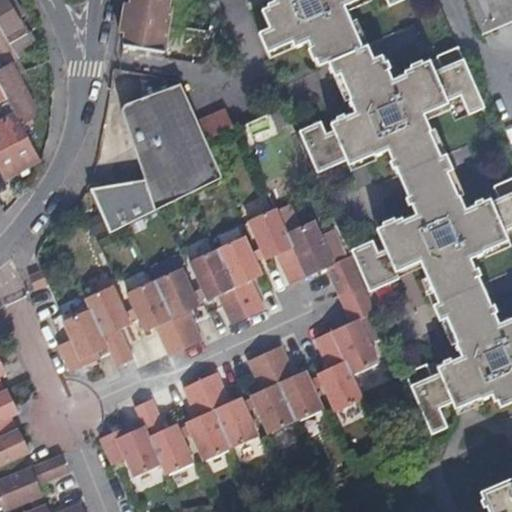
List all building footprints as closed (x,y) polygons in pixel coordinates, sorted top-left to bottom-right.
[(0,0),(0,31),(8,46),(25,38),(18,23),(24,20),(15,2),(8,5),(5,0),(0,0)] [(140,0),(140,3),(135,4),(130,26),(135,31),(133,44),(174,51),(182,8),(177,7),(178,0),(140,0)] [(276,0),(280,7),(273,9),(275,12),(269,15),(277,33),(266,37),(277,63),(316,46),(319,52),(316,53),(320,63),(324,63),(327,68),(369,50),(358,24),(361,23),(358,16),(355,9),(378,0),(396,0),(401,9),(416,2),(415,0),(276,0)] [(385,4),(383,0),(378,0),(355,9),(358,16),(385,4)] [(511,0),(470,0),(486,35),(511,23),(511,0)] [(358,24),(369,50),(376,47),(365,21),(361,23),(358,24)] [(475,117),(490,110),(464,50),(445,58),(450,71),(444,74),(439,63),(434,66),(431,62),(419,67),(421,71),(413,74),(413,77),(400,82),(396,72),(400,70),(396,63),(393,64),(390,58),(349,75),(358,97),(355,98),(361,112),(351,116),(357,129),(367,126),(379,156),(380,157),(392,153),(396,162),(393,164),(396,171),(400,170),(403,178),(446,160),(435,134),(437,133),(433,122),(430,116),(455,106),(454,103),(467,98),(475,117)] [(0,68),(0,87),(8,102),(14,114),(21,125),(31,120),(34,107),(20,83),(17,85),(5,65),(0,68)] [(358,97),(349,75),(341,78),(350,100),(355,98),(358,97)] [(214,140),(187,80),(130,101),(128,109),(150,178),(91,187),(114,232),(134,223),(165,208),(197,193),(231,177),(214,140)] [(458,112),(455,106),(430,116),(433,122),(458,112)] [(0,176),(3,182),(40,161),(21,125),(14,114),(0,121),(0,176)] [(264,116),(244,126),(253,143),(273,133),(264,116)] [(353,164),(340,133),(332,136),(327,124),(305,134),(323,176),(353,164)] [(435,134),(446,160),(453,156),(442,130),(437,133),(435,134)] [(380,157),(379,156),(369,161),(372,167),(382,163),(380,157)] [(464,200),(466,199),(471,196),(459,171),(452,174),(464,200)] [(511,184),(501,189),(506,202),(499,205),(497,202),(490,204),(489,202),(480,205),(481,208),(472,212),(466,199),(464,200),(452,174),(412,191),(414,200),(411,201),(415,209),(419,208),(424,219),(409,225),(424,258),(414,263),(417,270),(420,275),(428,271),(432,280),(434,280),(445,305),(488,287),(485,280),(488,278),(485,271),(482,272),(478,262),(490,257),(488,254),(511,244),(511,241),(509,234),(511,233),(511,184)] [(253,220),(263,243),(271,260),(280,255),(293,284),(312,276),(290,232),(279,209),(253,220)] [(316,221),(290,232),(312,276),(330,269),(329,267),(335,264),(316,221)] [(252,237),(223,250),(252,317),(268,310),(255,281),(268,275),(252,237)] [(405,281),(403,276),(393,252),(385,256),(380,244),(358,254),(376,294),(405,281)] [(511,252),(511,244),(488,254),(490,257),(491,261),(511,252)] [(252,317),(223,250),(197,262),(215,299),(226,294),(238,324),(252,317)] [(362,273),(354,255),(335,264),(329,267),(330,269),(337,285),(362,273)] [(191,347),(205,341),(192,312),(204,307),(186,267),(159,278),(191,347)] [(420,275),(417,270),(403,276),(405,281),(420,275)] [(367,284),(362,273),(337,285),(342,296),(367,284)] [(174,355),(191,347),(159,278),(132,290),(151,330),(162,326),(172,352),(174,355)] [(119,364),(134,358),(120,326),(134,319),(116,280),(86,295),(90,302),(110,345),(119,364)] [(434,280),(432,280),(427,283),(438,308),(445,305),(434,280)] [(363,318),(379,312),(367,284),(342,296),(355,321),(335,330),(354,374),(382,360),(363,318)] [(511,321),(505,324),(501,315),(504,314),(501,306),(498,308),(494,301),(456,318),(466,343),(464,344),(469,358),(460,361),(465,373),(477,368),(491,401),(503,397),(505,403),(508,402),(510,407),(511,406),(511,321)] [(71,370),(83,366),(103,356),(100,350),(110,345),(90,302),(63,315),(73,335),(63,340),(58,342),(71,370)] [(466,343),(456,318),(448,321),(459,346),(464,344),(466,343)] [(365,398),(354,374),(335,330),(317,338),(331,369),(321,373),(337,410),(365,398)] [(69,371),(71,370),(58,342),(57,343),(69,371)] [(297,374),(284,346),(268,352),(299,420),(327,408),(310,369),(297,374)] [(299,420),(268,352),(255,359),(268,388),(254,393),(273,432),(299,420)] [(445,405),(460,399),(447,370),(438,374),(434,366),(413,376),(438,431),(453,425),(445,405)] [(205,380),(235,446),(261,434),(245,397),(233,403),(220,373),(205,380)] [(207,459),(235,446),(205,380),(191,387),(204,416),(189,422),(207,459)] [(0,440),(18,432),(11,417),(19,413),(9,391),(5,393),(0,395),(0,440)] [(493,406),(491,401),(466,412),(468,417),(493,406)] [(169,429),(156,402),(141,409),(150,428),(168,469),(171,475),(197,463),(180,424),(169,429)] [(168,469),(150,428),(139,433),(136,427),(113,437),(103,442),(115,469),(130,462),(139,481),(168,469)] [(0,478),(1,482),(28,471),(22,456),(30,452),(21,431),(18,432),(0,440),(0,478)] [(38,484),(67,473),(61,458),(51,462),(28,471),(1,482),(0,482),(0,502),(4,511),(43,495),(38,484)] [(511,511),(511,484),(484,497),(487,503),(484,504),(487,511),(491,511),(511,511)]
